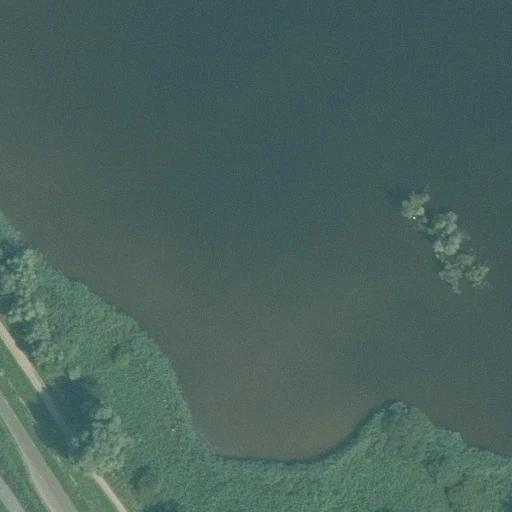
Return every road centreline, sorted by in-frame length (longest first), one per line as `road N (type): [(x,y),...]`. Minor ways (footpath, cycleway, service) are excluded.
road 1 (unknown): [(118,511),(0,326)]
road 2 (unclassified): [(67,511),(0,405)]
